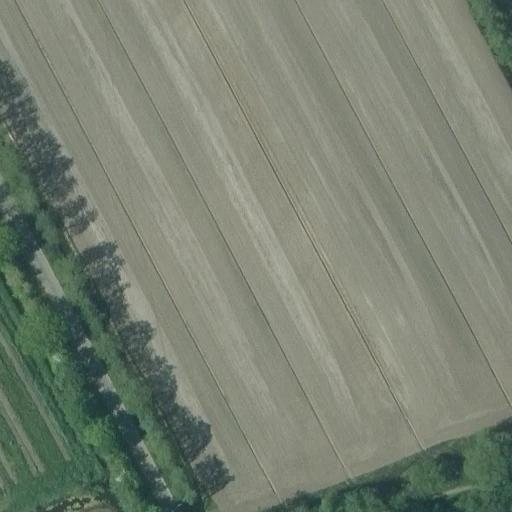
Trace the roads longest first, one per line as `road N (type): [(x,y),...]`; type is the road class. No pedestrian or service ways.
road 1 (unclassified): [(171,511),(0,193)]
road 2 (track): [(385,511),(511,471)]
